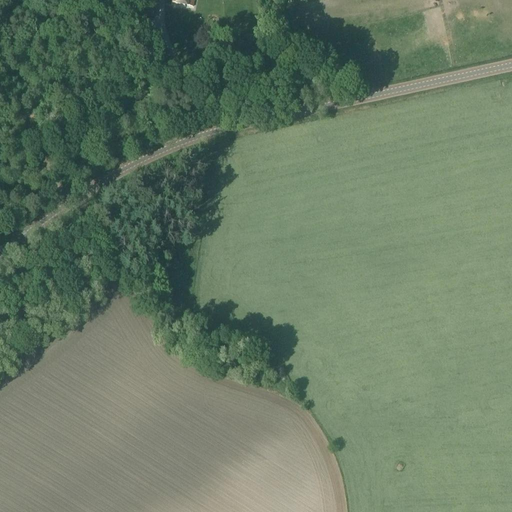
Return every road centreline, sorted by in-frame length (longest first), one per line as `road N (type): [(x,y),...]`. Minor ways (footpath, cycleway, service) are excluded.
road 1 (tertiary): [(0,256),(100,184),(186,139),(511,67)]
road 2 (track): [(132,318),(115,273),(100,184)]
